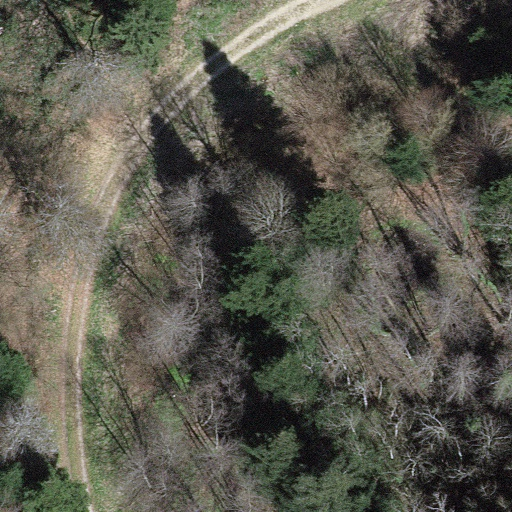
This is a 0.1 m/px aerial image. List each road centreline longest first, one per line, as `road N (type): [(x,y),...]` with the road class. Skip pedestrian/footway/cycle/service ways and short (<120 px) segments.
road 1 (track): [(320,0),(266,25),(196,75),(145,129),(106,195),(82,263),(71,340),(83,511)]
road 2 (track): [(359,0),(431,104),(511,144)]
